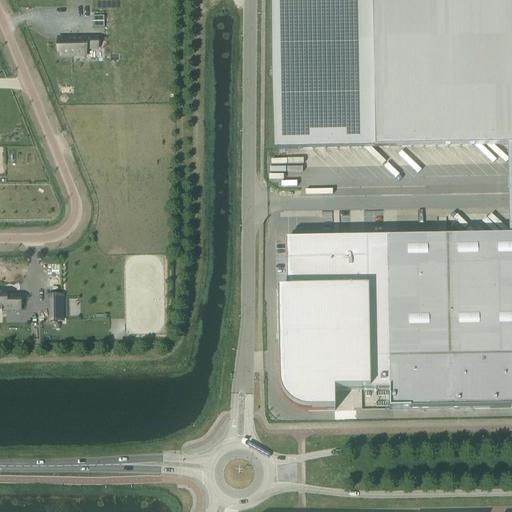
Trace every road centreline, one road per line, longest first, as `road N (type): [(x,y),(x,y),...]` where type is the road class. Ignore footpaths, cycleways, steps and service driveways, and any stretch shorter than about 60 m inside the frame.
road 1 (residential): [(0,239),(51,238),(78,213),(0,11)]
road 2 (unclassified): [(248,206),(511,197)]
road 3 (tertiary): [(266,487),(511,491)]
road 4 (tertiary): [(511,446),(372,449),(269,462)]
road 5 (unclassified): [(248,206),(250,0)]
road 6 (tertiary): [(211,458),(91,465)]
